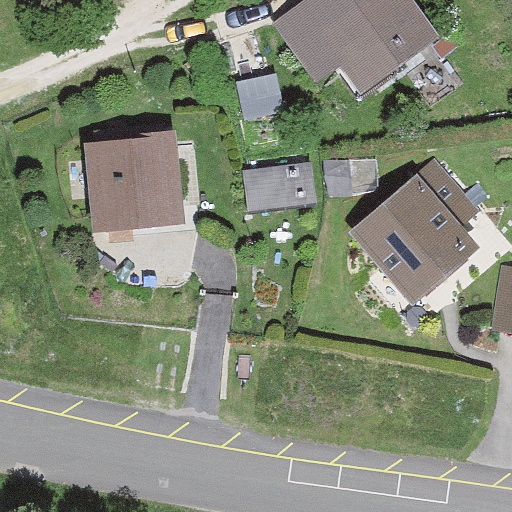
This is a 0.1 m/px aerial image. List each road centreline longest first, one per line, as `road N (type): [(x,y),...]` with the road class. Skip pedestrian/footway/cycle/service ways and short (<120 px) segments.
road 1 (residential): [(472,511),(0,431)]
road 2 (residential): [(172,0),(84,60),(0,95)]
